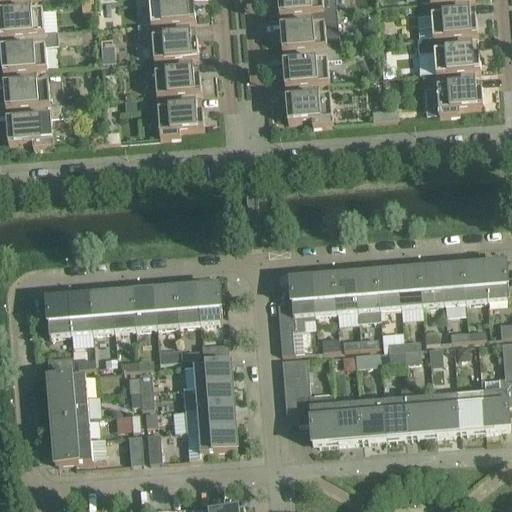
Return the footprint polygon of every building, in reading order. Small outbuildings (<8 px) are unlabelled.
[(160,0),(161,3),(161,6),(150,7),(152,30),(196,27),(195,8),(189,9),(188,0),(160,0)] [(283,0),(284,1),(278,2),(280,20),(337,15),(336,0),(283,0)] [(31,4),(0,6),(3,6),(5,24),(0,23),(0,36),(0,42),(45,39),(43,15),(32,16),(31,4)] [(418,43),(418,44),(478,40),(477,22),(471,23),(470,5),(475,5),(475,4),(431,8),(431,9),(442,8),(443,19),(432,20),(434,42),(418,43)] [(337,15),(280,20),(280,21),(286,20),(287,37),(281,38),(283,56),(340,51),(337,15)] [(152,30),(138,31),(139,44),(153,42),(154,67),(155,67),(199,63),(198,44),(192,45),(191,36),(191,28),(196,27),(152,30)] [(92,37),(82,38),(83,50),(93,49),(92,37)] [(45,39),(0,42),(1,43),(6,42),(7,59),(2,60),(3,78),(48,74),(46,54),(59,53),(58,38),(45,39)] [(478,40),(418,44),(419,57),(421,79),(423,79),(424,79),(436,78),(437,80),(481,76),(480,58),(474,58),(472,41),(478,41),(478,40)] [(340,51),(283,56),(283,57),(288,56),(290,73),(284,74),(286,92),(291,92),(319,90),(330,89),(328,66),(341,65),(340,51)] [(199,63),(155,67),(155,75),(156,78),(155,78),(157,102),(202,98),(200,80),(195,81),(194,72),(193,64),(199,63)] [(48,74),(3,78),(3,79),(9,78),(10,95),(5,96),(6,115),(12,114),(64,109),(62,86),(38,88),(37,76),(48,75),(48,74)] [(378,75),(371,77),(373,85),(381,82),(378,75)] [(436,78),(424,79),(424,80),(425,94),(427,123),(460,120),(460,115),(484,113),(482,94),(477,94),(475,77),(481,77),(481,76),(437,80),(436,78)] [(292,109),(287,110),(288,128),(313,126),(313,132),(334,131),(331,100),(320,101),(319,90),(291,92),(292,109)] [(202,98),(157,102),(158,114),(161,144),(181,143),(181,137),(205,135),(203,116),(199,117),(198,117),(196,100),(202,99),(202,98)] [(135,106),(126,107),(127,116),(136,116),(135,106)] [(13,131),(8,132),(9,150),(33,149),(34,155),(54,153),(52,124),(65,123),(78,122),(77,108),(64,109),(12,114),(13,131)] [(386,116),(373,117),(374,127),(387,126),(386,116)] [(507,268),(485,270),(488,308),(510,306),(507,268)] [(485,270),(463,272),(467,309),(488,308),(485,270)] [(467,309),(463,272),(442,274),(445,311),(467,309)] [(424,313),(445,311),(442,274),(420,275),(424,313)] [(399,277),(402,315),(424,313),(420,275),(399,277)] [(381,316),(402,315),(399,277),(377,279),(381,316)] [(356,280),(359,318),(360,328),(382,326),(381,316),(377,279),(356,280)] [(334,282),(337,320),(359,318),(356,280),(334,282)] [(334,282),(313,284),(316,322),(337,320),(334,282)] [(295,323),(316,322),(313,284),(291,286),(293,309),(278,310),(282,360),(295,359),(293,334),(296,333),(295,323)] [(220,291),(198,293),(201,331),(223,329),(220,291)] [(179,332),(201,331),(198,293),(176,295),(179,332)] [(158,334),(179,332),(176,295),(155,297),(158,334)] [(158,334),(155,297),(133,298),(136,336),(158,334)] [(115,338),(136,336),(133,298),(112,300),(115,338)] [(115,338),(112,300),(90,302),(93,339),(115,338)] [(72,341),(93,339),(90,302),(69,303),(72,341)] [(50,343),(72,341),(69,303),(47,305),(50,343)] [(511,329),(500,330),(501,343),(511,342),(511,329)] [(486,336),(469,338),(469,346),(487,344),(486,336)] [(440,338),(426,339),(427,349),(441,348),(440,338)] [(451,339),(451,347),(469,346),(469,338),(451,339)] [(323,357),(340,356),(339,344),(322,345),(323,357)] [(378,344),(361,346),(362,354),(379,353),(378,344)] [(343,347),(344,355),(362,354),(361,346),(343,347)] [(405,348),(405,357),(421,355),(420,346),(405,348)] [(389,349),(389,352),(389,358),(405,357),(405,348),(389,349)] [(511,348),(502,349),(503,356),(503,361),(511,360),(511,348)] [(228,350),(203,352),(204,365),(229,362),(228,350)] [(469,352),(457,352),(458,364),(465,363),(470,359),(469,352)] [(181,354),(160,356),(161,368),(169,367),(181,366),(183,366),(182,358),(182,354),(181,354)] [(429,355),(430,363),(443,362),(442,354),(429,355)] [(405,357),(406,369),(422,367),(421,355),(405,357)] [(199,357),(182,358),(183,366),(200,365),(199,357)] [(405,357),(389,358),(390,370),(406,369),(405,357)] [(373,372),(372,359),(356,361),(357,374),(373,372)] [(511,360),(503,361),(504,366),(504,374),(511,373),(511,360)] [(49,377),(75,375),(74,362),(48,364),(49,377)] [(356,373),(355,362),(344,363),(344,369),(349,374),(356,373)] [(107,364),(107,372),(117,371),(117,363),(107,364)] [(309,377),(308,364),(283,366),(284,379),(309,377)] [(79,375),(96,373),(96,365),(78,366),(79,375)] [(139,367),(140,375),(154,374),(153,365),(139,367)] [(140,376),(140,375),(139,367),(121,369),(122,377),(140,376)] [(233,391),(231,368),(185,372),(187,394),(233,391)] [(309,377),(284,379),(285,391),(310,389),(309,377)] [(152,379),(140,380),(140,383),(141,398),(153,397),(152,379)] [(49,383),(50,405),(88,402),(86,380),(49,383)] [(130,384),(132,399),(141,398),(140,383),(130,384)] [(511,385),(505,386),(482,388),(482,399),(486,438),(511,436),(509,411),(511,410),(511,385)] [(311,402),(310,389),(285,391),(286,404),(298,403),(311,402)] [(233,391),(187,394),(184,394),(185,416),(235,412),(233,391)] [(414,396),(408,397),(409,405),(412,444),(437,442),(433,403),(418,404),(418,401),(414,396)] [(141,398),(142,410),(143,415),(155,414),(153,397),(141,398)] [(397,406),(384,407),(388,446),(412,444),(409,405),(408,397),(402,397),(400,403),(400,405),(397,406)] [(142,410),(141,398),(132,399),(132,411),(142,410)] [(482,399),(458,401),(461,440),(486,438),(482,399)] [(311,402),(298,403),(300,430),(312,429),(313,452),(339,450),(335,411),(334,400),(311,402)] [(458,401),(433,403),(437,442),(461,440),(458,401)] [(50,405),(52,427),(90,424),(88,402),(50,405)] [(288,432),(288,431),(300,430),(298,403),(286,404),(288,432)] [(384,407),(360,409),(363,448),(388,446),(384,407)] [(360,409),(335,411),(339,450),(363,448),(360,409)] [(187,438),(190,437),(237,434),(235,412),(185,416),(187,438)] [(157,418),(146,419),(147,433),(158,432),(157,418)] [(133,438),(142,437),(140,420),(132,420),(133,438)] [(92,445),(90,424),(52,427),(54,448),(92,445)] [(190,437),(187,438),(189,466),(203,465),(202,458),(238,456),(237,434),(190,437)] [(163,468),(161,440),(148,441),(150,469),(163,468)] [(144,469),(142,441),(129,442),(131,470),(144,469)] [(54,448),(56,470),(107,466),(106,444),(92,445),(54,448)]
